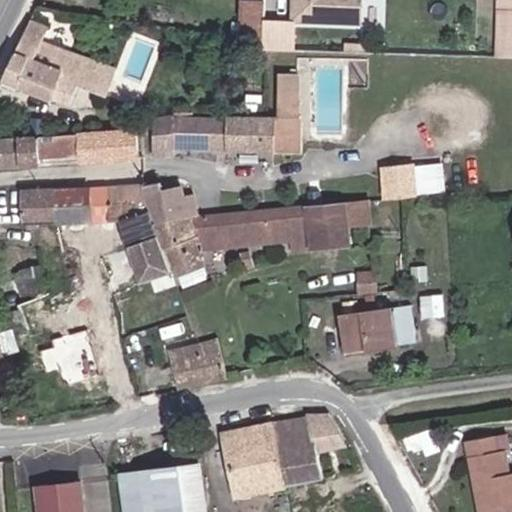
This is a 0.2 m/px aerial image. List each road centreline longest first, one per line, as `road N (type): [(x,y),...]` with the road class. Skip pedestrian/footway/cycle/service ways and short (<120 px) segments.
road 1 (residential): [(0,438),(299,390),(327,396),(347,412),(399,511)]
road 2 (unknown): [(0,168),(136,164),(296,176),(457,121)]
road 3 (unknown): [(347,412),(511,385)]
